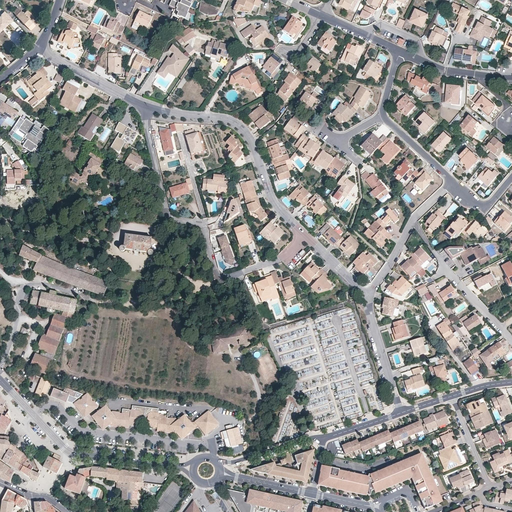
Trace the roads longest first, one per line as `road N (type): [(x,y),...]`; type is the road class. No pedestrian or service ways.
road 1 (residential): [(142,107),(167,213),(202,225),(220,277),(279,259),(305,235)]
road 2 (residential): [(305,235),(271,199),(242,128),(142,107)]
road 3 (track): [(108,301),(27,285),(0,367)]
road 4 (residential): [(365,299),(413,220),(452,181)]
road 5 (unknown): [(116,243),(38,232),(0,243)]
